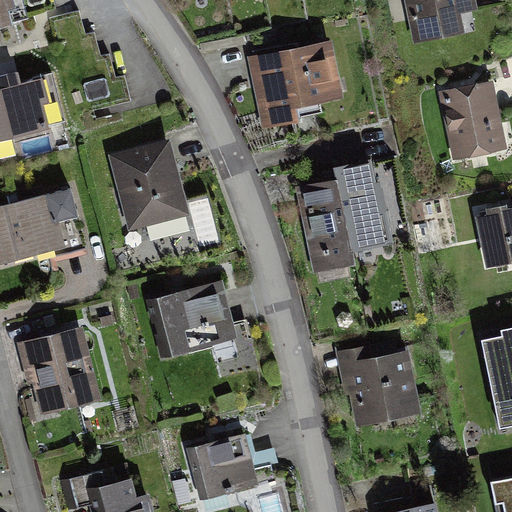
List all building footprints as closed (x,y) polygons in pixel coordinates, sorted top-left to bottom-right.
[(24,0),(0,0),(0,25),(30,17),(24,0)] [(472,0),(405,0),(412,35),(454,28),(450,10),(473,6),(472,0)] [(331,38),(247,55),(262,126),(301,118),(298,102),(343,93),(331,38)] [(0,137),(63,120),(50,74),(5,86),(2,76),(0,76),(0,137)] [(490,80),(440,90),(453,156),(503,146),(490,80)] [(170,136),(108,152),(128,228),(190,213),(170,136)] [(336,176),(297,184),(314,270),(356,262),(354,250),(392,242),(375,155),(333,163),(336,176)] [(71,186),(0,203),(0,263),(66,247),(59,220),(79,215),(71,186)] [(507,200),(473,208),(485,266),(511,260),(511,203),(508,205),(507,200)] [(223,277),(158,293),(172,352),(237,336),(223,277)] [(83,323),(16,340),(27,383),(34,381),(41,412),(102,397),(83,323)] [(501,332),(481,336),(499,425),(511,422),(511,323),(500,326),(501,332)] [(395,338),(335,350),(344,393),(350,391),(356,423),(421,410),(408,345),(397,347),(395,338)] [(245,431),(187,445),(200,497),(258,483),(245,431)] [(127,462),(70,476),(77,506),(92,503),(94,511),(155,511),(150,489),(137,492),(133,473),(130,474),(127,462)] [(511,511),(511,476),(491,481),(497,511),(511,511)] [(439,511),(437,498),(373,511),(439,511)]
